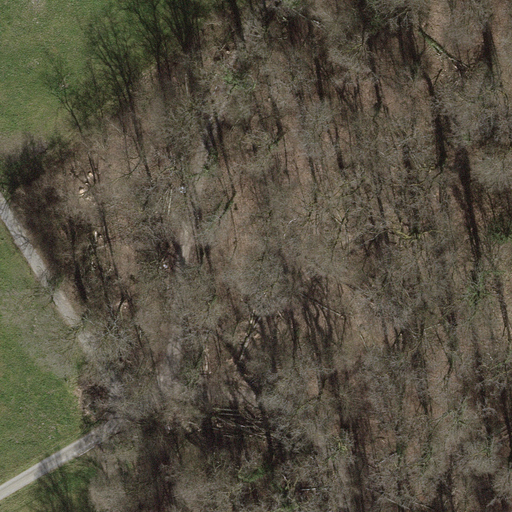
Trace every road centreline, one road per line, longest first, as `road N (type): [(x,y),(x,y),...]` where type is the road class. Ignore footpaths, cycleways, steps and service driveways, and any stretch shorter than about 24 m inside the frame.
road 1 (track): [(165,399),(204,151),(237,48),(266,0)]
road 2 (track): [(0,199),(112,379),(108,432)]
road 3 (track): [(346,511),(340,467),(299,415),(239,392),(165,399)]
road 4 (residential): [(0,495),(108,432)]
